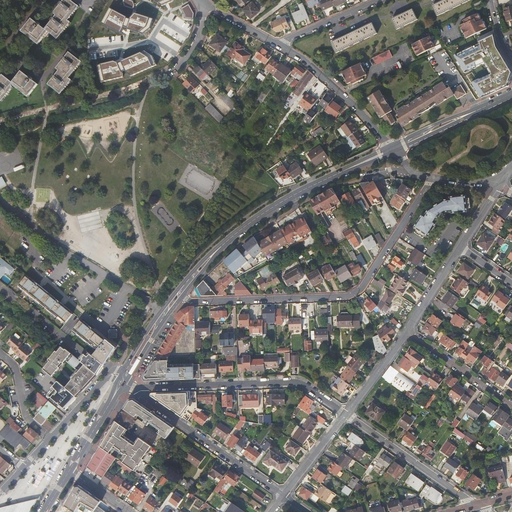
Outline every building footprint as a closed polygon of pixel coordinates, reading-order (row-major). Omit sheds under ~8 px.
[(33,39),(39,44),(40,43),(48,32),(57,39),(62,32),(63,33),(67,28),(66,27),(69,22),(67,20),(70,16),(71,17),(75,11),(74,10),(77,6),(69,0),(64,0),(62,3),(59,3),(58,4),(59,6),(53,14),(56,16),(54,19),(51,19),(50,21),(51,22),(45,30),(40,26),(40,24),(38,23),(37,23),(31,19),(22,30),(27,34),(26,35),(32,40),(33,39)] [(132,2),(125,0),(120,0),(120,3),(124,8),(133,11),(134,6),(132,2)] [(318,0),(319,2),(322,9),(334,4),(332,0),(318,0)] [(445,0),(433,6),(438,16),(471,0),(445,0)] [(250,17),(251,18),(260,11),(253,2),(244,9),(247,13),(246,14),(249,18),(250,17)] [(296,22),(309,17),(303,3),(299,5),(301,10),(292,13),(296,22)] [(185,12),(192,8),(189,4),(182,8),(185,12)] [(506,22),(511,20),(511,7),(503,9),(506,22)] [(128,19),(128,18),(110,8),(102,24),(122,34),(125,28),(128,19)] [(194,13),(192,8),(185,12),(186,14),(186,17),(194,18),(194,13)] [(397,30),(418,20),(413,10),(392,19),(397,30)] [(154,19),(136,13),(131,19),(131,20),(129,29),(144,34),(151,28),(154,19)] [(289,27),(288,23),(292,21),(290,14),(271,22),(273,27),(272,28),(278,31),(281,30),(281,29),(284,27),(284,29),(289,27)] [(465,24),(460,26),(466,39),(474,35),(487,29),(483,20),(482,20),(479,14),(464,21),(465,24)] [(337,53),(377,34),(372,23),(332,43),(337,53)] [(494,32),(479,38),(480,45),(478,46),(477,45),(454,56),(465,72),(476,66),(476,67),(485,63),(486,65),(487,65),(491,72),(491,73),(492,75),(480,80),(479,79),(472,83),(481,98),(493,93),(510,85),(511,78),(511,72),(497,47),(494,32)] [(220,52),(227,42),(217,35),(214,40),(211,44),(220,52)] [(418,56),(435,48),(429,37),(413,45),(418,56)] [(235,58),(244,65),(251,56),(242,49),(243,47),(236,42),(227,54),(234,60),(235,58)] [(269,55),(270,54),(262,48),(253,60),(259,64),(261,61),(266,65),(272,57),(269,55)] [(158,65),(154,55),(146,50),(122,61),(123,63),(126,71),(127,72),(132,76),(158,65)] [(376,65),(393,57),(390,50),(372,58),(376,65)] [(78,65),(81,62),(69,53),(65,58),(63,58),(62,60),(63,62),(57,69),(60,71),(56,76),(54,76),(52,78),(53,80),(49,85),(60,94),(63,89),(65,90),(69,85),(67,84),(71,80),(69,79),(71,76),(70,75),(73,71),(74,72),(79,67),(78,65)] [(218,67),(215,64),(211,59),(205,65),(204,64),(200,67),(209,75),(218,67)] [(123,72),(120,64),(115,61),(98,66),(102,83),(124,77),(124,73),(123,72)] [(274,61),(267,70),(274,75),(281,66),(274,61)] [(366,75),(361,63),(342,72),(348,84),(352,82),(353,82),(355,84),(364,80),(363,77),(366,75)] [(287,68),(288,68),(283,64),(281,66),(274,75),(274,76),(284,83),(292,72),(287,68)] [(209,75),(200,67),(199,65),(194,70),(203,80),(209,75)] [(297,77),(300,80),(306,72),(298,66),(292,74),(295,76),(297,73),(299,74),(297,77)] [(29,78),(28,78),(26,76),(22,72),(13,83),(12,82),(10,80),(3,76),(0,79),(0,99),(1,101),(5,97),(6,98),(10,92),(9,91),(14,85),(20,89),(19,90),(24,94),(25,93),(29,96),(38,85),(33,81),(33,80),(33,79),(31,78),(29,78)] [(308,73),(302,82),(301,81),(294,91),(298,94),(301,91),(302,92),(306,86),(304,86),(307,82),(308,83),(310,80),(309,79),(312,75),(308,73)] [(193,91),(199,85),(192,76),(184,84),(193,93),(194,92),(193,91)] [(454,95),(457,99),(466,94),(461,86),(460,86),(460,85),(451,90),(447,84),(444,85),(441,80),(394,109),(397,114),(395,115),(401,125),(405,122),(406,124),(413,120),(412,118),(418,114),(419,117),(437,106),(436,104),(442,100),(443,102),(449,98),(448,96),(453,93),(454,95)] [(237,104),(227,94),(223,90),(218,95),(233,110),(237,104)] [(378,115),(380,114),(381,117),(382,116),(389,126),(390,125),(392,125),(393,125),(393,123),(395,122),(389,112),(391,111),(378,90),(368,97),(370,100),(369,101),(378,115)] [(302,100),(300,104),(310,111),(311,109),(317,101),(307,93),(302,100)] [(327,95),(322,102),(328,106),(333,101),(333,99),(327,95)] [(333,101),(328,106),(328,108),(326,110),(336,118),(343,109),(333,101)] [(210,103),(206,107),(222,124),(226,119),(210,103)] [(310,123),(317,114),(311,109),(310,111),(304,118),(310,123)] [(349,117),(342,122),(344,125),(351,120),(349,117)] [(344,125),(341,127),(349,138),(350,137),(358,131),(351,120),(344,125)] [(323,126),(315,132),(317,136),(318,135),(325,130),(323,126)] [(358,148),(366,143),(358,131),(350,137),(358,148)] [(322,146),(309,154),(315,162),(323,157),(325,160),(330,157),(322,146)] [(315,162),(317,166),(325,160),(323,157),(315,162)] [(294,178),(304,172),(297,162),(287,169),(292,176),(294,178)] [(289,179),(292,176),(287,169),(284,165),(277,170),(284,180),(288,177),(289,179)] [(370,183),(370,182),(360,183),(363,188),(373,205),(376,203),(377,205),(381,202),(380,201),(379,198),(382,196),(379,190),(376,184),(374,181),(370,183)] [(380,181),(376,184),(379,190),(385,186),(380,181)] [(411,190),(403,185),(397,194),(405,200),(411,190)] [(363,198),(369,209),(373,206),(373,205),(363,188),(354,193),(358,201),(363,198)] [(335,205),(340,202),(332,189),(329,189),(325,192),(326,193),(321,196),(321,194),(317,197),(318,198),(316,200),(314,198),(310,201),(317,215),(330,208),(331,209),(336,207),(335,205)] [(353,199),(349,192),(342,196),(344,199),(342,200),(344,205),(346,204),(347,206),(351,204),(350,201),(353,199)] [(390,204),(399,209),(405,200),(397,194),(390,204)] [(450,199),(444,200),(428,210),(425,215),(423,214),(414,227),(417,229),(415,232),(420,236),(423,238),(426,234),(428,236),(437,223),(437,222),(435,222),(439,216),(445,212),(451,211),(452,213),(453,213),(465,212),(467,212),(467,208),(471,208),(470,198),(466,198),(465,197),(465,195),(450,197),(450,199)] [(506,219),(511,210),(511,205),(505,201),(497,212),(506,219)] [(440,217),(446,214),(452,213),(451,211),(445,212),(439,216),(435,222),(437,222),(440,217)] [(495,226),(491,231),(497,236),(501,230),(499,229),(503,223),(500,222),(502,219),(495,214),(490,223),(495,226)] [(288,244),(289,244),(302,237),(301,235),(305,233),(306,235),(312,232),(305,220),(303,217),(281,230),(288,244)] [(281,230),(258,243),(266,257),(288,244),(281,230)] [(351,245),(358,241),(351,230),(344,233),(351,245)] [(289,244),(291,248),(314,235),(313,234),(312,232),(306,235),(305,233),(301,235),(302,237),(289,244)] [(375,236),(381,248),(384,244),(378,234),(375,236)] [(328,246),(334,244),(328,235),(318,240),(322,246),(325,245),(325,246),(327,244),(328,246)] [(488,251),(495,241),(491,239),(485,235),(478,244),(488,251)] [(372,236),(363,241),(367,250),(377,244),(372,236)] [(247,251),(242,254),(237,249),(224,261),(224,262),(237,277),(267,259),(266,257),(258,243),(254,237),(243,246),(247,251)] [(289,244),(288,244),(266,257),(267,259),(268,261),(291,248),(289,244)] [(412,262),(417,266),(425,254),(416,248),(408,260),(412,262)] [(502,261),(506,264),(508,265),(511,267),(511,265),(511,254),(508,252),(502,261)] [(14,269),(1,258),(0,258),(0,275),(5,270),(10,273),(14,269)] [(401,261),(401,260),(398,258),(397,259),(395,258),(392,262),(400,268),(403,263),(401,261)] [(352,263),(346,266),(348,270),(350,269),(353,273),(361,269),(358,264),(356,266),(354,267),(352,263)] [(389,263),(386,268),(393,272),(395,268),(389,263)] [(474,270),(464,263),(458,271),(468,279),(474,270)] [(321,270),(327,280),(336,275),(334,272),(330,264),(321,270)] [(346,266),(346,265),(334,272),(336,275),(340,282),(352,276),(348,270),(346,266)] [(298,282),(303,279),(307,276),(301,266),(283,277),(289,287),(293,284),(298,282)] [(308,278),(313,286),(324,280),(319,270),(307,276),(308,278)] [(413,279),(421,285),(427,276),(418,270),(413,279)] [(272,286),(273,287),(281,282),(275,273),(270,275),(271,276),(264,280),(263,278),(257,281),(263,291),(272,286)] [(207,284),(202,288),(209,296),(225,295),(222,293),(228,288),(227,287),(235,280),(230,274),(222,281),(221,279),(218,282),(219,283),(212,289),(207,284)] [(408,281),(402,277),(399,275),(395,280),(396,281),(391,289),(402,296),(406,291),(403,289),(408,281)] [(30,277),(29,278),(27,276),(22,283),(26,286),(33,293),(38,296),(39,297),(46,303),(55,310),(59,313),(61,315),(64,318),(65,318),(66,317),(69,319),(73,314),(70,311),(71,310),(30,277)] [(469,283),(460,276),(455,283),(454,283),(451,288),(459,294),(464,288),(465,289),(469,283)] [(371,282),(382,289),(384,285),(374,278),(371,282)] [(469,283),(479,290),(481,288),(470,280),(469,283)] [(242,282),(237,287),(237,295),(252,294),(242,282)] [(489,290),(483,285),(481,288),(479,290),(476,294),(487,301),(492,294),(488,291),(489,290)] [(498,290),(488,305),(501,314),(511,299),(498,290)] [(387,291),(377,306),(384,314),(390,305),(389,304),(394,296),(387,291)] [(450,292),(443,302),(452,309),(459,298),(450,292)] [(369,314),(375,310),(368,300),(363,303),(369,314)] [(191,314),(195,314),(195,306),(189,307),(181,311),(175,318),(179,320),(184,324),(191,314)] [(41,313),(35,309),(31,314),(37,318),(41,313)] [(280,313),(280,309),(275,309),(276,317),(276,324),(281,324),(281,318),(286,318),(289,318),(288,313),(280,313)] [(348,314),(347,313),(344,312),(345,327),(359,326),(358,315),(348,316),(348,314)] [(458,313),(451,323),(459,329),(467,319),(458,313)] [(33,322),(37,318),(31,314),(28,318),(33,322)] [(250,327),(250,320),(249,314),(240,315),(240,326),(241,326),(246,326),(246,328),(250,327)] [(432,314),(427,322),(428,323),(436,329),(442,321),(432,314)] [(289,330),(302,329),(302,318),(289,319),(289,330)] [(263,332),(263,327),(263,322),(263,319),(258,320),(258,322),(255,322),(255,320),(250,320),(250,327),(250,333),(263,332)] [(93,356),(105,366),(116,348),(84,321),(83,322),(81,320),(73,330),(81,336),(88,342),(95,348),(98,350),(93,356)] [(179,339),(186,326),(184,324),(179,320),(168,339),(179,339)] [(200,333),(211,333),(210,324),(210,322),(196,322),(196,330),(196,333),(200,333)] [(436,329),(428,323),(423,330),(432,336),(436,329)] [(328,327),(315,330),(315,343),(328,341),(328,335),(328,327)] [(384,329),(386,331),(379,336),(382,342),(386,339),(388,341),(394,337),(392,334),(394,332),(391,327),(388,330),(386,328),(384,329)] [(118,337),(118,329),(109,329),(110,338),(118,337)] [(488,331),(496,337),(498,335),(490,329),(488,331)] [(221,344),(234,343),(234,333),(220,334),(221,344)] [(375,349),(383,355),(386,350),(382,342),(379,336),(378,334),(372,338),(375,349)] [(458,344),(460,346),(463,341),(467,336),(464,334),(458,344)] [(456,343),(445,335),(441,342),(451,349),(456,343)] [(16,352),(22,345),(23,344),(13,336),(7,343),(14,349),(13,350),(16,352)] [(77,373),(76,371),(74,373),(89,385),(98,376),(81,362),(66,349),(65,350),(49,336),(45,342),(56,352),(53,356),(63,364),(66,360),(79,371),(77,373)] [(369,341),(371,350),(375,349),(372,338),(366,339),(366,341),(369,341)] [(497,346),(501,340),(497,338),(493,343),(497,346)] [(179,339),(168,339),(157,358),(169,357),(179,339)] [(460,346),(459,347),(460,348),(457,353),(466,359),(472,351),(466,347),(468,345),(463,341),(460,346)] [(26,360),(32,353),(22,345),(16,352),(15,353),(18,356),(19,354),(26,360)] [(466,359),(465,361),(467,362),(469,359),(472,361),(471,363),(474,365),(481,356),(479,354),(481,351),(475,346),(472,351),(466,359)] [(411,350),(405,357),(418,366),(420,362),(418,361),(421,357),(411,350)] [(98,376),(105,366),(93,356),(91,354),(89,357),(87,356),(81,362),(98,376)] [(238,362),(238,354),(235,354),(227,354),(227,362),(220,362),(220,373),(225,372),(225,371),(233,371),(233,362),(238,362)] [(349,356),(344,363),(348,366),(356,372),(364,360),(356,354),(353,358),(349,356)] [(299,367),(298,355),(291,356),(292,367),(299,367)] [(62,364),(62,365),(63,364),(53,356),(52,357),(53,357),(44,369),(52,376),(62,364)] [(239,359),(239,370),(252,370),(251,361),(251,356),(243,356),(244,358),(239,359)] [(264,357),(265,360),(265,368),(278,367),(278,356),(264,357)] [(169,364),(169,357),(157,358),(143,378),(145,381),(170,380),(185,379),(184,364),(169,364)] [(405,357),(399,365),(409,372),(413,367),(417,369),(419,367),(418,366),(405,357)] [(481,363),(488,368),(491,364),(483,359),(481,363)] [(252,370),(252,371),(265,371),(265,368),(265,360),(251,361),(252,370)] [(441,363),(437,360),(431,368),(435,371),(441,363)] [(200,365),(200,363),(184,364),(185,379),(195,379),(194,379),(201,379),(201,374),(200,365)] [(217,373),(217,364),(200,365),(201,374),(217,373)] [(353,377),(352,377),(356,372),(348,366),(340,377),(343,379),(348,383),(353,377)] [(407,395),(414,401),(415,400),(423,388),(391,366),(383,377),(407,394),(407,395)] [(487,376),(496,382),(497,381),(501,374),(492,368),(487,376)] [(497,381),(505,386),(511,376),(511,375),(504,370),(501,374),(497,381)] [(434,372),(427,383),(437,390),(443,381),(437,376),(438,375),(434,372)] [(73,379),(66,387),(78,397),(89,385),(74,373),(71,377),(73,379)] [(425,383),(428,379),(423,375),(420,380),(425,383)] [(452,388),(458,380),(451,376),(445,383),(452,388)] [(347,389),(346,388),(349,384),(348,383),(343,379),(337,386),(336,385),(334,389),(342,395),(347,389)] [(66,410),(78,397),(66,387),(59,382),(48,394),(66,410)] [(455,385),(449,395),(459,402),(466,393),(455,385)] [(475,393),(470,389),(463,399),(468,403),(471,399),(475,393)] [(37,415),(34,419),(42,425),(57,407),(38,392),(32,399),(31,400),(39,407),(34,412),(37,415)] [(196,410),(197,408),(197,392),(187,392),(152,393),(151,396),(161,402),(162,401),(171,408),(170,409),(188,421),(192,416),(196,410)] [(307,397),(308,395),(306,394),(298,407),(301,409),(309,415),(312,411),(309,408),(314,402),(307,397)] [(215,409),(217,409),(217,395),(198,396),(197,401),(203,401),(203,400),(206,400),(206,404),(209,404),(209,401),(211,401),(211,400),(213,400),(214,409),(215,409)] [(259,407),(258,395),(239,396),(239,408),(245,408),(245,404),(252,404),(252,407),(259,407)] [(271,405),(282,405),(281,395),(267,396),(267,405),(271,405)] [(428,403),(430,405),(436,396),(434,395),(428,403)] [(233,403),(236,403),(235,396),(223,396),(223,407),(233,407),(233,403)] [(159,434),(166,439),(175,427),(134,399),(129,400),(123,410),(135,418),(139,413),(147,419),(143,423),(148,426),(151,422),(162,430),(159,434)] [(498,408),(489,402),(484,409),(493,415),(498,408)] [(379,422),(385,413),(381,410),(382,408),(378,405),(377,407),(373,404),(372,406),(371,406),(369,409),(367,414),(379,422)] [(478,408),(472,404),(466,413),(476,421),(483,411),(478,408)] [(129,431),(138,419),(135,418),(123,410),(116,422),(129,431)] [(203,425),(208,418),(196,410),(192,416),(196,419),(195,420),(203,425)] [(509,418),(505,415),(506,413),(500,410),(493,420),(503,426),(509,418)] [(259,415),(260,424),(272,424),(271,414),(259,415)] [(405,414),(398,423),(409,430),(411,427),(415,421),(405,414)] [(325,420),(318,415),(316,419),(318,421),(323,424),(325,420)] [(318,421),(316,419),(311,416),(309,419),(308,419),(302,427),(302,428),(310,434),(316,425),(316,424),(318,421)] [(10,417),(6,422),(7,424),(10,426),(13,422),(14,421),(10,417)] [(511,420),(509,418),(503,426),(498,433),(505,438),(504,439),(508,442),(511,435),(511,420)] [(239,430),(245,421),(240,420),(235,427),(239,430)] [(457,420),(452,426),(456,428),(460,422),(457,420)] [(17,432),(20,429),(13,422),(10,426),(17,432)] [(125,436),(129,431),(116,422),(100,447),(116,458),(124,464),(129,468),(145,442),(140,438),(136,444),(125,436)] [(397,425),(408,432),(408,431),(409,430),(398,423),(397,425)] [(25,450),(30,443),(17,432),(10,426),(7,424),(0,432),(0,440),(1,441),(4,438),(15,447),(14,448),(15,449),(20,444),(24,448),(24,449),(25,450)] [(220,424),(214,432),(226,440),(232,432),(220,424)] [(302,444),(310,434),(302,428),(297,425),(295,429),(297,431),(293,437),(302,444)] [(33,445),(40,437),(30,428),(23,436),(33,445)] [(456,428),(454,431),(464,438),(466,435),(456,428)] [(412,446),(417,438),(414,436),(415,434),(413,432),(411,434),(409,433),(404,440),(412,446)] [(352,434),(348,440),(356,446),(361,449),(364,444),(364,442),(361,440),(352,434)] [(227,444),(233,448),(239,439),(233,435),(227,444)] [(467,444),(473,448),(474,445),(476,443),(473,440),(466,435),(464,438),(468,441),(467,444)] [(235,448),(241,453),(246,445),(242,442),(244,441),(242,439),(235,448)] [(292,453),(295,455),(301,447),(292,441),(286,449),(290,452),(289,453),(291,455),(292,453)] [(132,470),(136,472),(153,448),(145,442),(129,468),(130,468),(132,470)] [(266,443),(262,449),(266,452),(270,446),(266,443)] [(361,449),(356,446),(351,454),(360,460),(365,452),(361,449)] [(431,461),(434,457),(428,454),(432,448),(429,446),(423,455),(431,461)] [(103,478),(116,458),(100,447),(87,467),(103,478)] [(255,462),(260,454),(249,447),(244,454),(255,462)] [(450,457),(453,453),(444,447),(441,451),(450,457)] [(192,448),(185,457),(192,462),(198,453),(192,448)] [(282,471),(287,463),(271,451),(264,461),(269,465),(270,463),(282,471)] [(335,463),(342,468),(345,470),(353,459),(343,452),(335,463)] [(198,466),(204,457),(198,453),(192,462),(198,466)] [(388,469),(393,461),(383,454),(378,462),(388,469)] [(460,466),(450,458),(444,466),(448,469),(449,469),(451,470),(450,470),(455,473),(460,466)] [(0,463),(0,470),(3,473),(10,465),(4,460),(0,463)] [(335,463),(334,462),(328,469),(337,475),(342,468),(335,463)] [(398,478),(404,469),(395,463),(389,472),(398,478)] [(221,481),(222,479),(226,473),(215,465),(208,475),(214,478),(215,476),(221,481)] [(455,473),(454,475),(456,476),(457,475),(464,480),(469,473),(460,466),(455,473)] [(501,483),(506,482),(502,466),(488,470),(490,477),(496,476),(495,474),(498,473),(498,475),(501,483)] [(318,470),(313,478),(321,484),(327,476),(318,470)] [(108,472),(102,481),(110,486),(115,478),(108,472)] [(235,475),(230,472),(225,479),(235,487),(236,485),(235,484),(240,477),(235,475)] [(424,483),(412,474),(407,482),(419,491),(424,483)] [(117,475),(115,478),(110,486),(117,490),(121,483),(117,480),(119,477),(117,475)] [(474,490),(481,480),(474,475),(467,485),(474,490)] [(159,482),(163,485),(167,479),(164,476),(159,482)] [(355,477),(348,487),(353,491),(354,488),(358,483),(360,480),(355,477)] [(184,478),(181,483),(190,490),(196,482),(191,479),(189,482),(184,478)] [(214,491),(218,493),(226,481),(222,479),(221,481),(214,491)] [(124,482),(119,490),(127,496),(133,488),(124,482)] [(360,492),(363,487),(358,483),(354,488),(360,492)] [(335,494),(322,484),(315,495),(324,501),(325,500),(329,503),(335,494)] [(441,495),(427,485),(420,495),(421,500),(423,498),(424,496),(436,504),(436,502),(439,504),(441,500),(439,499),(441,495)] [(80,486),(76,487),(64,506),(73,511),(77,511),(79,509),(82,505),(90,511),(92,511),(94,511),(98,507),(102,501),(80,486)] [(348,487),(346,486),(341,492),(348,497),(353,491),(348,487)] [(299,495),(300,496),(306,500),(312,493),(305,488),(303,487),(299,493),(300,494),(299,495)] [(130,498),(138,504),(141,500),(143,497),(145,494),(136,488),(130,498)] [(261,502),(265,497),(256,490),(252,496),(261,502)] [(169,501),(177,507),(182,500),(174,494),(169,501)] [(217,498),(212,494),(207,500),(213,504),(216,500),(217,501),(218,500),(217,499),(217,498)] [(145,508),(150,511),(157,511),(159,510),(155,507),(159,503),(151,497),(145,505),(146,506),(145,508)] [(406,511),(420,508),(417,499),(407,502),(408,503),(404,504),(406,511)] [(0,511),(27,511),(35,500),(2,508),(0,508),(0,511)] [(390,511),(397,511),(402,511),(399,500),(388,504),(390,511)] [(232,502),(225,511),(245,511),(246,511),(232,502)]
